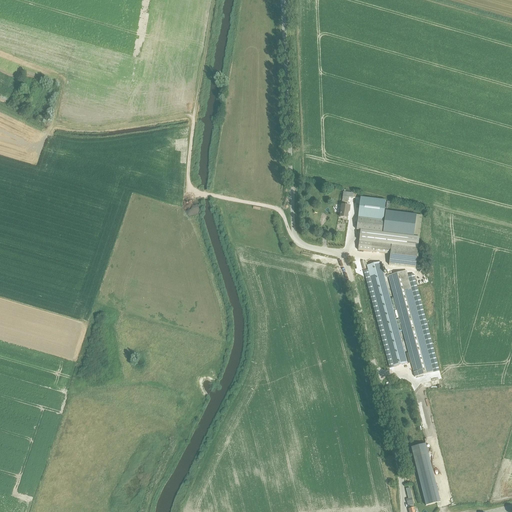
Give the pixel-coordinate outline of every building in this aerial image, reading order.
[(343,193),(340,217),(347,218),(348,212),(349,212),(350,206),(347,206),(347,201),(348,201),(349,198),(352,198),(353,194),(343,193)] [(358,218),(356,230),(360,230),(382,233),(383,221),(386,201),(360,198),(358,218)] [(386,211),(383,233),(419,238),(422,216),(386,211)] [(382,233),(360,230),(358,250),(370,252),(390,254),(389,265),(415,268),(418,248),(419,238),(383,233),(382,233)] [(380,262),(367,266),(394,367),(407,363),(380,262)] [(368,270),(364,271),(390,368),(393,367),(368,270)] [(406,271),(388,276),(414,377),(433,372),(419,320),(410,285),(406,271)] [(414,274),(408,275),(434,372),(439,371),(414,274)] [(440,502),(426,445),(411,449),(426,506),(440,502)] [(406,500),(409,511),(414,511),(412,503),(413,503),(409,488),(406,489),(408,499),(406,500)]
